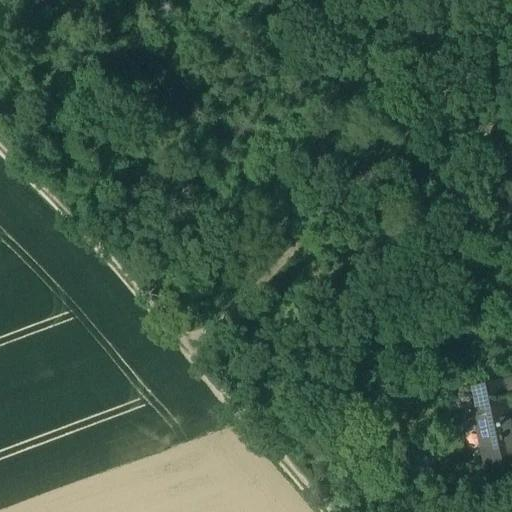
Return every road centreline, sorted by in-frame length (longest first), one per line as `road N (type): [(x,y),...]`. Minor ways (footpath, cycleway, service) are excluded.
road 1 (track): [(0,148),(326,511)]
road 2 (track): [(511,32),(191,359)]
